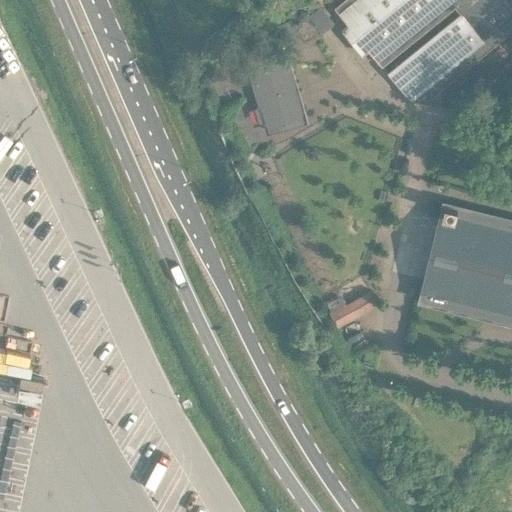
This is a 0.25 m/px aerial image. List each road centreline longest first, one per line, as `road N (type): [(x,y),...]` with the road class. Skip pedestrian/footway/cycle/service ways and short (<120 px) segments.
road 1 (primary): [(57,0),(197,322),(261,438),(314,511)]
road 2 (primary): [(353,511),(296,428),(238,318),(96,0)]
road 3 (unclassified): [(417,113),(384,256),(398,286),(380,359),(511,393)]
road 4 (unclassified): [(417,113),(393,106),(315,18)]
